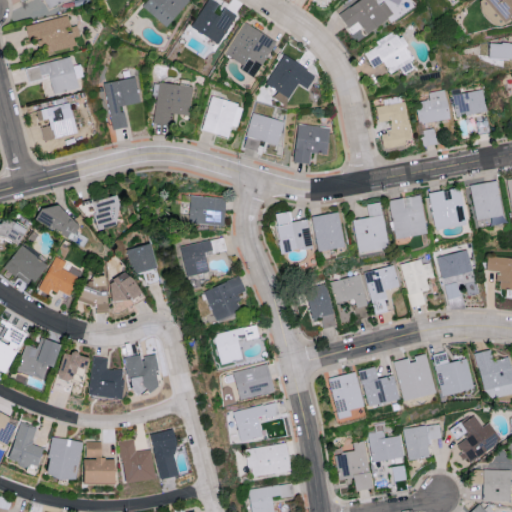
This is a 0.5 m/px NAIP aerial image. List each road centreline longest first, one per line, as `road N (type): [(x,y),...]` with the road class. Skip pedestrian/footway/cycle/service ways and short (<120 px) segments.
road 1 (residential): [(0,193),(152,156),(287,190),(329,192),(511,157)]
road 2 (residential): [(319,511),(297,366),(248,232),(257,180)]
road 3 (residential): [(366,184),(342,70),(317,36),(263,0)]
road 4 (residential): [(210,491),(113,509),(45,502),(0,487)]
road 5 (residential): [(297,366),(428,332),(495,329)]
road 6 (residential): [(0,391),(73,420),(125,423),(187,406)]
road 7 (residential): [(214,511),(168,325)]
road 8 (residential): [(0,291),(78,333),(168,325)]
